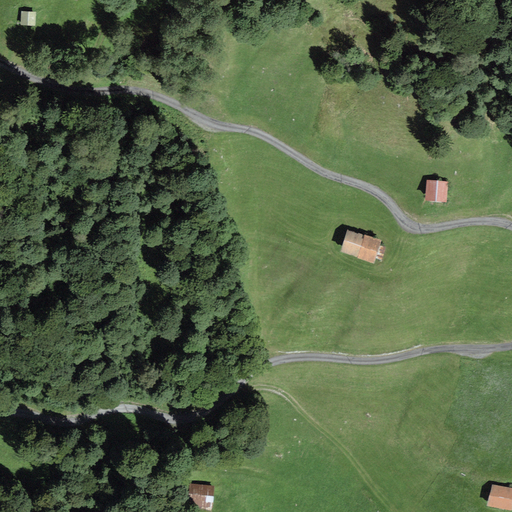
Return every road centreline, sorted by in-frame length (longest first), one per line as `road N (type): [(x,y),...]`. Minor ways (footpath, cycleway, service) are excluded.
road 1 (track): [(511,226),(412,228),(379,193),(321,174),(261,133),(215,125),(154,92),(73,94),(0,61)]
road 2 (track): [(0,411),(61,423),(135,410),(179,422),(200,417),(270,359),(383,359),(511,346)]
